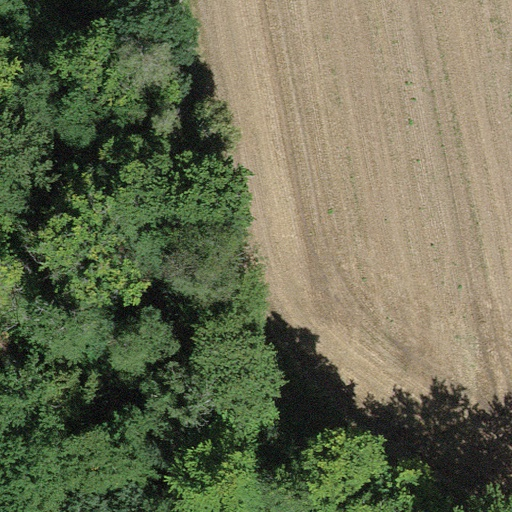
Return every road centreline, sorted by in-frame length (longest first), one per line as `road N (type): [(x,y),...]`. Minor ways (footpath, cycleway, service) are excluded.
road 1 (track): [(246,342),(177,0)]
road 2 (track): [(511,489),(448,472),(246,342)]
